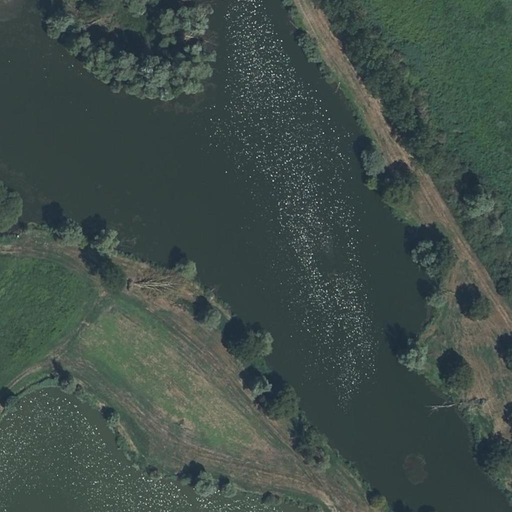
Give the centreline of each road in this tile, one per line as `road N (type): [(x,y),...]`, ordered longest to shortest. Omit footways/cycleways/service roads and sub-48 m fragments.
road 1 (track): [(0,398),(117,280),(205,350),(303,477)]
road 2 (track): [(315,0),(511,332)]
road 3 (track): [(117,280),(47,249),(0,248)]
